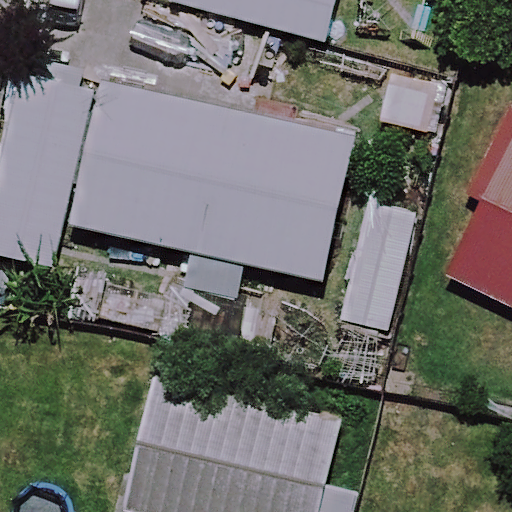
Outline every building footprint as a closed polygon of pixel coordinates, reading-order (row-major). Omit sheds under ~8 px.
[(334,0),(165,0),(165,2),(322,45),(334,0)] [(62,229),(188,255),(182,285),(245,298),(251,267),(323,282),(351,144),(19,77),(0,172),(0,259),(54,270),(62,229)] [(458,209),(469,214),(437,283),(511,317),(511,112),(503,108),(458,209)] [(420,218),(370,205),(338,325),(388,338),(420,218)] [(312,511),(333,427),(155,383),(124,511),(312,511)]
